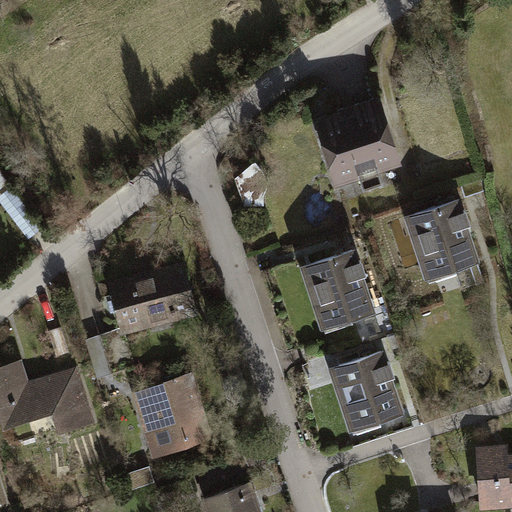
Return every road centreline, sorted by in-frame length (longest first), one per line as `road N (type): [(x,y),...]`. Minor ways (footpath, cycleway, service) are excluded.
road 1 (residential): [(192,149),(310,511)]
road 2 (residential): [(192,149),(409,0)]
road 3 (residential): [(0,302),(192,149)]
